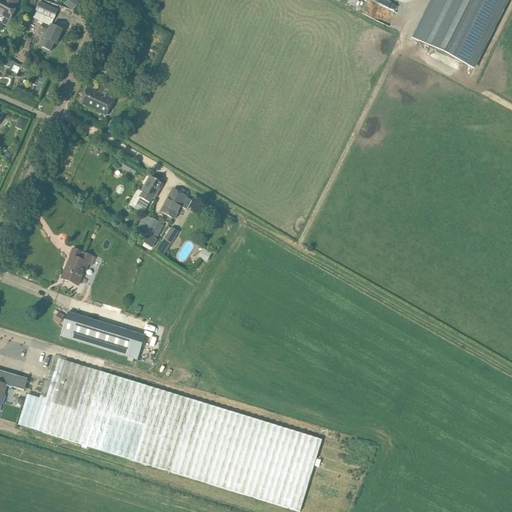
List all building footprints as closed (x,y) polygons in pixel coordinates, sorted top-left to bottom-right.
[(0,0),(0,23),(6,27),(9,21),(10,21),(17,7),(15,6),(18,0),(0,0)] [(78,0),(67,0),(65,4),(73,10),(80,1),(78,0)] [(434,0),(414,40),(473,69),(507,0),(434,0)] [(44,43),(52,47),(53,44),(56,45),(62,31),(51,26),(54,20),(59,10),(40,2),(35,12),(42,15),(39,22),(43,24),(39,31),(47,35),(45,40),(44,43)] [(50,52),(52,47),(44,43),(41,48),(50,52)] [(10,48),(2,48),(3,58),(11,57),(10,48)] [(15,64),(3,58),(0,65),(13,71),(15,64)] [(44,87),(46,80),(39,78),(37,85),(44,87)] [(15,91),(34,97),(36,89),(18,83),(15,91)] [(87,88),(80,104),(106,117),(113,103),(116,95),(117,93),(101,85),(98,93),(87,88)] [(21,118),(18,124),(18,128),(23,130),(27,121),(21,118)] [(7,150),(4,156),(10,159),(13,153),(7,150)] [(133,175),(137,169),(123,160),(119,166),(133,175)] [(163,184),(150,177),(141,192),(143,193),(140,199),(137,204),(147,210),(150,204),(153,199),(154,200),(163,184)] [(173,189),(161,212),(174,219),(181,207),(187,210),(192,201),(186,198),(187,198),(173,189)] [(159,224),(152,219),(143,233),(151,238),(159,224)] [(179,232),(172,228),(156,252),(164,256),(179,232)] [(89,265),(92,257),(73,248),(69,256),(71,257),(67,265),(70,266),(63,280),(78,286),(84,271),(83,270),(86,263),(89,265)] [(212,255),(202,250),(197,258),(207,264),(212,255)] [(145,336),(68,313),(60,336),(138,360),(145,336)] [(28,395),(18,425),(34,430),(43,433),(134,461),(145,427),(82,408),(78,406),(85,383),(60,375),(65,361),(52,357),(44,382),(39,399),(28,395)] [(65,361),(60,375),(85,383),(78,406),(82,408),(145,427),(134,461),(199,481),(299,511),(300,511),(322,440),(193,401),(89,369),(65,361)] [(0,383),(6,385),(6,386),(12,388),(13,387),(24,391),(27,379),(16,376),(0,371),(0,383)] [(25,396),(13,392),(10,403),(22,407),(25,396)]
